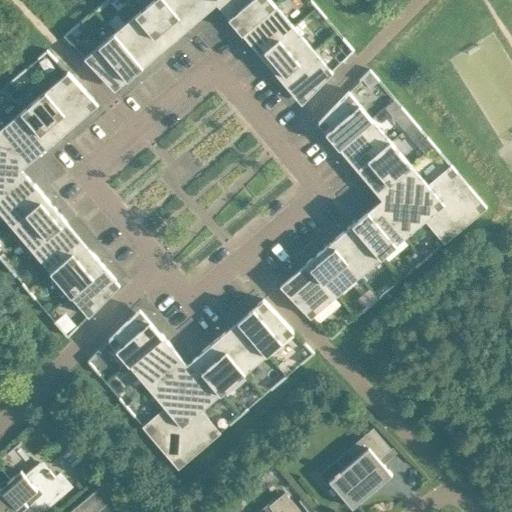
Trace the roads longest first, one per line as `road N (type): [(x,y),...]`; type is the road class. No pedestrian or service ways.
road 1 (residential): [(160,263),(191,301),(319,194),(210,64),(83,172)]
road 2 (residential): [(0,426),(160,263)]
